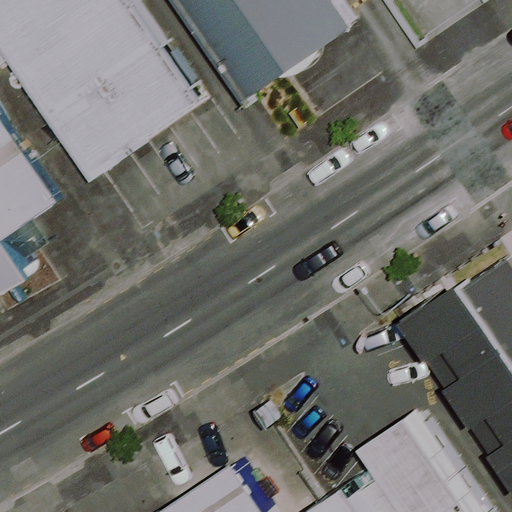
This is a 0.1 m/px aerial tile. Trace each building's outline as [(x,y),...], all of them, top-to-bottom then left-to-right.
[(121,0),(0,0),(0,53),(80,170),(188,96),(121,0)] [(322,0),(169,0),(238,100),(342,29),(322,0)] [(0,279),(13,272),(0,250),(0,230),(45,203),(0,127),(0,279)] [(511,250),(418,310),(438,341),(457,329),(479,364),(458,378),(485,421),(508,407),(511,412),(511,430),(496,441),(510,462),(511,460),(511,250)] [(403,511),(369,511),(346,475),(297,506),(300,511),(477,511),(409,407),(357,441),(403,511)] [(256,511),(221,456),(133,511),(256,511)]
